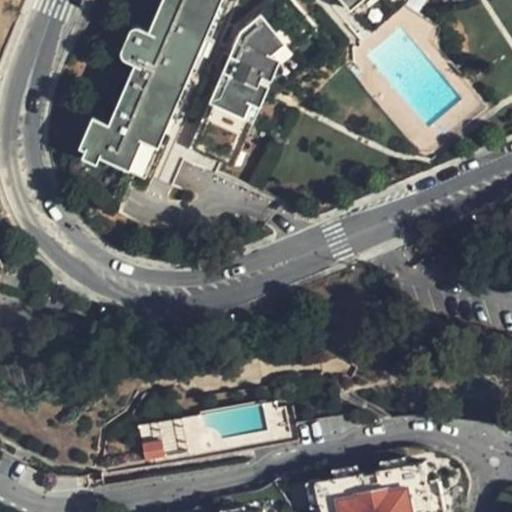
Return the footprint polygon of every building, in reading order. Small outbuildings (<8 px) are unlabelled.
[(145,0),(139,13),(128,8),(121,11),(119,14),(111,34),(110,40),(111,43),(122,48),(96,106),(80,98),(66,129),(73,133),(88,140),(136,163),(151,130),(170,92),(192,45),(191,40),(188,35),(192,25),(199,25),(202,23),(213,0),(145,0)] [(293,0),(252,0),(233,15),(223,38),(177,135),(218,155),(254,78),(245,73),(260,44),(302,11),(293,0)] [(88,140),(73,133),(70,140),(83,147),(88,140)] [(160,443),(139,446),(142,463),(162,460),(160,443)] [(413,457),(388,461),(389,469),(414,466),(413,457)] [(341,476),(322,479),(326,505),(326,511),(439,511),(435,481),(432,463),(414,466),(389,469),(385,470),(385,472),(372,474),(371,472),(367,472),(341,476)] [(340,468),(341,476),(367,472),(366,465),(340,468)] [(322,479),(311,481),(315,506),(326,505),(322,479)] [(450,511),(445,479),(435,481),(439,511),(450,511)]
